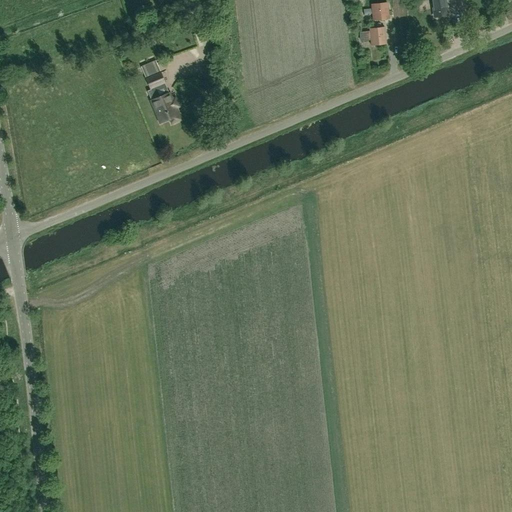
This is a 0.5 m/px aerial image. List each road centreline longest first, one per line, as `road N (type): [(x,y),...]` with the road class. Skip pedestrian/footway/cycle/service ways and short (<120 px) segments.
road 1 (unclassified): [(13,238),(511,26)]
road 2 (unclassified): [(45,511),(14,243)]
